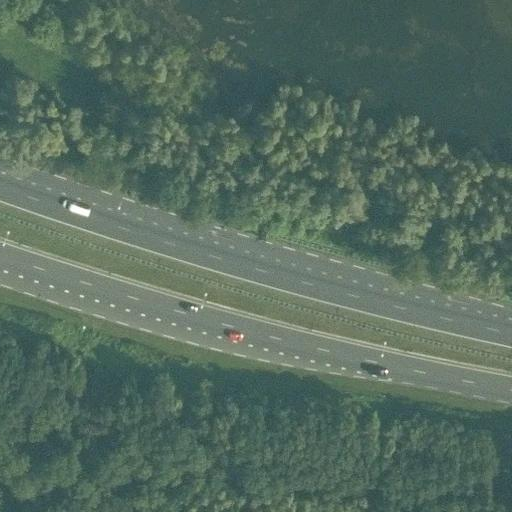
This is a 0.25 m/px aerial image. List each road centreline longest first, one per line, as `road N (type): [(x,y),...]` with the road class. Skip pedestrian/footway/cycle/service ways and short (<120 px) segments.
road 1 (trunk): [(511,332),(215,258),(0,186)]
road 2 (trunk): [(0,255),(233,326),(511,390)]
